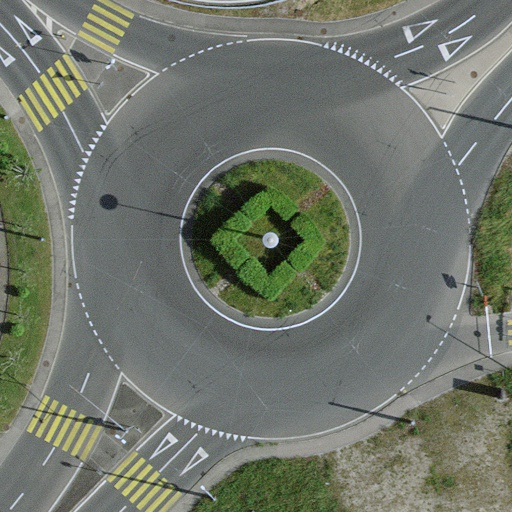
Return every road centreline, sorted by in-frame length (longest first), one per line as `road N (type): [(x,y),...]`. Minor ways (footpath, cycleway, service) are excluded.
road 1 (tertiary): [(126,256),(83,384),(21,511)]
road 2 (primary): [(256,384),(332,371),(382,333),(415,267),(417,230)]
road 3 (primary): [(274,92),(49,0)]
road 4 (primary): [(0,21),(127,212)]
road 5 (primary): [(492,0),(420,47),(311,98)]
road 6 (primary): [(274,92),(240,95),(179,125),(137,179),(127,212)]
road 7 (primary): [(126,256),(133,288),(169,343),(224,377),(256,384)]
road 8 (tertiary): [(110,511),(256,384)]
road 9 (primary): [(417,230),(408,186),(385,147),(352,117),(311,98)]
road 10 (primary): [(417,230),(511,98)]
